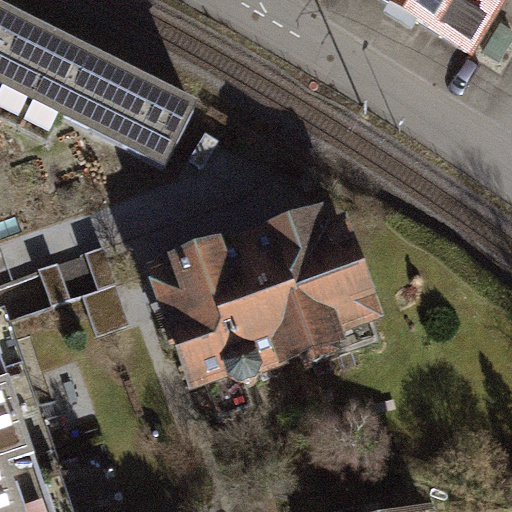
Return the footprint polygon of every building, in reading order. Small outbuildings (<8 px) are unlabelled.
[(377,0),(468,56),(502,0),(377,0)] [(193,116),(0,20),(0,90),(165,172),(193,116)] [(327,239),(321,222),(249,247),(290,364),(304,359),(308,367),(377,343),(371,324),(378,321),(346,232),(327,239)] [(290,364),(249,247),(157,279),(196,389),(208,385),(222,423),(256,411),(247,388),(257,385),(263,373),(290,364)] [(1,287),(6,321),(55,314),(51,280),(1,287)] [(94,295),(101,330),(131,324),(125,289),(94,295)] [(0,511),(50,511),(0,364),(0,511)]
